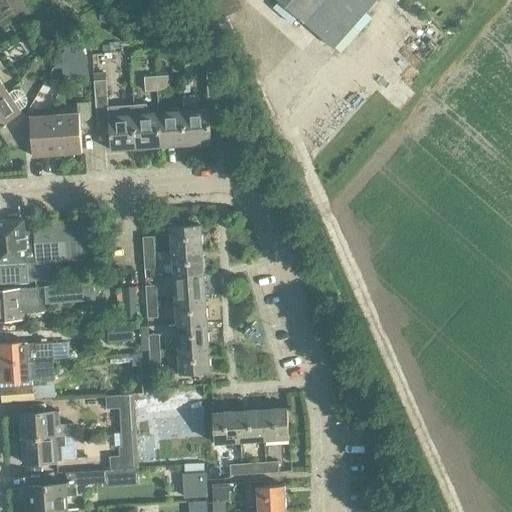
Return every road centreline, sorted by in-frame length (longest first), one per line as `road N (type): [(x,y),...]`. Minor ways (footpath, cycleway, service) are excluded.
road 1 (residential): [(332,511),(322,380),(270,212),(257,195),(224,184),(0,199)]
road 2 (track): [(454,511),(266,68),(253,0)]
